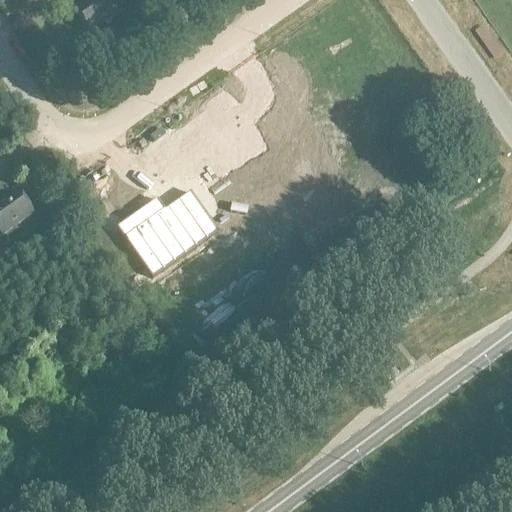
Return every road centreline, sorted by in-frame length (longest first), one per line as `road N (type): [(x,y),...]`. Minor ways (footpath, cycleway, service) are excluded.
road 1 (unclassified): [(289,0),(136,111),(81,133),(58,128),(0,49)]
road 2 (secondary): [(268,511),(511,332)]
road 3 (tertiary): [(511,126),(423,0)]
